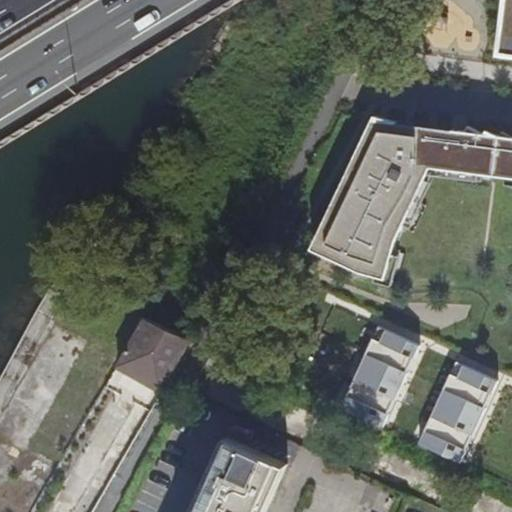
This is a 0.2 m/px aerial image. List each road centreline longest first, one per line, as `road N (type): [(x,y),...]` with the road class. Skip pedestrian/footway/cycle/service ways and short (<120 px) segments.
road 1 (residential): [(335,92),(511,116)]
road 2 (motorway): [(0,69),(117,0)]
